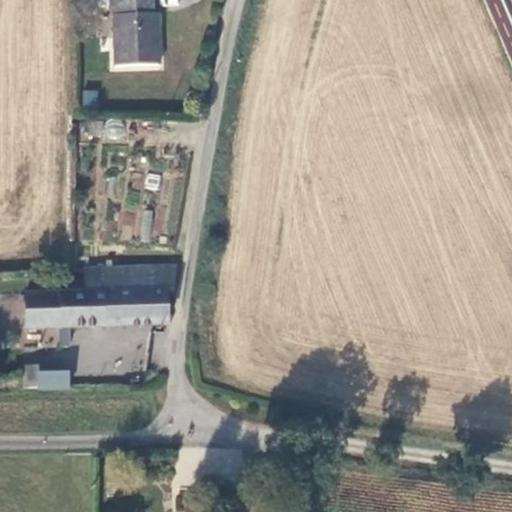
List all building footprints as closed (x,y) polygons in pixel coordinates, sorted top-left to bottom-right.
[(152,0),(113,0),(115,67),(160,65),(158,14),(153,14),(152,0)] [(149,241),(152,210),(139,209),(137,240),(149,241)] [(26,294),(28,328),(148,324),(168,323),(167,291),(175,291),(176,265),(107,268),(106,290),(82,291),(26,294)] [(106,290),(107,268),(81,269),(82,291),(106,290)] [(0,294),(0,352),(29,351),(28,328),(26,294),(0,294)] [(24,366),(25,390),(64,388),(69,388),(69,372),(39,372),(39,365),(24,366)] [(121,379),(122,388),(139,387),(137,377),(121,379)]
